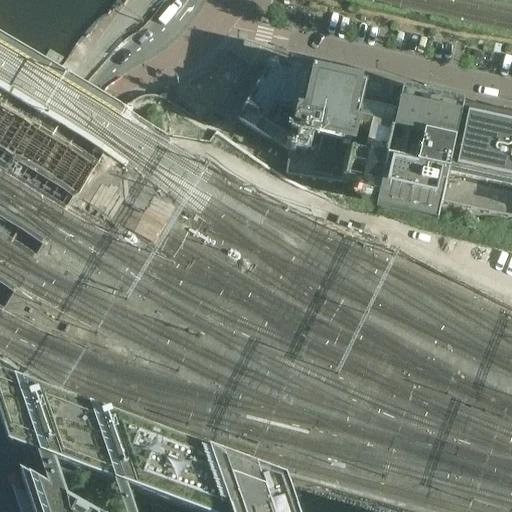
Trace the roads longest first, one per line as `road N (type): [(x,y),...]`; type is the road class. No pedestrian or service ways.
road 1 (unclassified): [(288,511),(0,418)]
road 2 (secondary): [(0,220),(81,81),(163,0)]
road 3 (unclassified): [(289,40),(511,91)]
